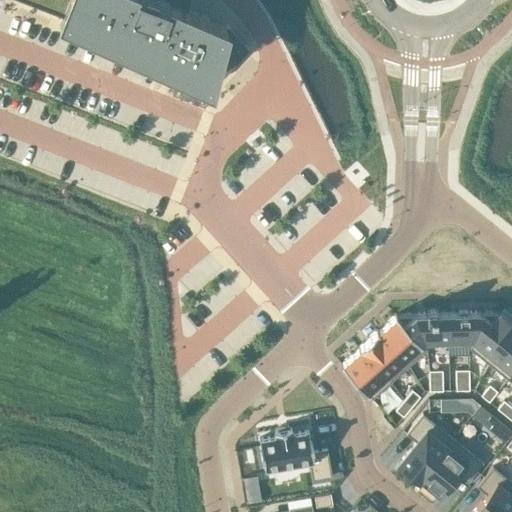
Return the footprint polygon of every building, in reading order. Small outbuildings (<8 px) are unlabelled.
[(25,0),(63,14),(61,20),(217,80),(248,47),(228,25),(179,5),(181,0),(25,0)] [(458,310),(447,311),(448,342),(469,341),(471,343),(468,346),(469,347),(499,310),(499,309),(497,311),(495,310),(480,310),(479,310),(466,310),(466,307),(458,308),(458,310)] [(395,313),(426,348),(427,347),(424,344),(448,342),(447,311),(437,311),(437,308),(426,308),(426,311),(414,311),(413,312),(398,312),(396,314),(395,313)] [(499,310),(469,347),(488,362),(511,332),(511,319),(511,317),(511,315),(503,308),(501,311),(499,310)] [(377,328),(376,329),(408,364),(426,348),(395,313),(378,329),(377,328)] [(376,329),(358,345),(390,380),(408,364),(376,329)] [(511,332),(488,362),(507,377),(511,370),(511,332)] [(358,346),(340,362),(372,397),(390,380),(358,345),(357,345),(358,346)] [(468,368),(455,368),(455,378),(468,378),(468,368)] [(442,369),(428,369),(428,379),(442,379),(442,369)] [(468,378),(455,378),(455,389),(469,388),(468,378)] [(442,379),(428,379),(429,389),(442,389),(442,379)] [(489,383),(480,394),(488,400),(497,390),(489,383)] [(411,388),(403,398),(411,405),(419,395),(411,388)] [(403,398),(395,408),(403,415),(411,405),(403,398)] [(511,405),(503,399),(497,407),(507,415),(511,408),(511,405)] [(415,440),(397,463),(417,479),(452,436),(422,412),(405,432),(415,440)] [(383,414),(375,421),(385,433),(393,426),(383,414)] [(511,429),(505,423),(497,433),(506,440),(511,431),(511,429)] [(274,434),(258,437),(263,467),(309,460),(312,478),(331,475),(326,448),(311,450),(308,428),(292,431),(291,426),(273,429),(274,434)] [(452,436),(417,479),(418,480),(420,478),(439,494),(456,473),(466,481),(482,461),(452,436)] [(486,493),(470,511),(503,511),(511,501),(511,480),(492,465),(476,485),(486,493)] [(329,492),(315,495),(317,504),(331,501),(329,492)] [(511,511),(511,501),(503,511),(511,511)] [(288,511),(312,511),(311,503),(288,507),(288,511)]
